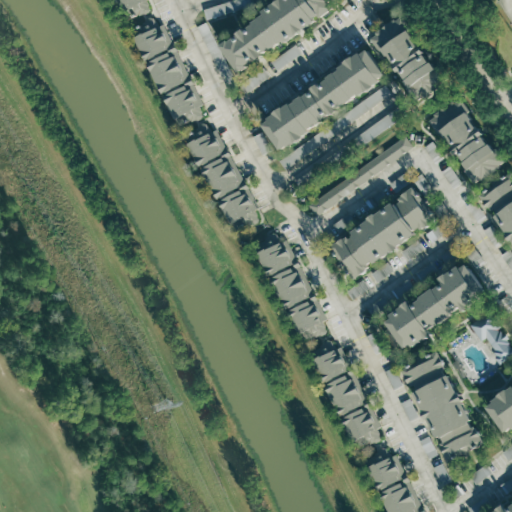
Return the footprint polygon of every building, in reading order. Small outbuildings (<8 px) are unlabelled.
[(150,10),(145,0),(114,0),(125,22),(150,10)] [(220,44),(241,72),(261,58),(300,29),(333,5),(329,0),(280,0),(279,1),(241,29),(220,44)] [(404,15),(449,79),(417,101),(408,88),(412,85),(387,51),(384,53),(373,37),(388,27),(404,15)] [(177,120),(206,106),(166,24),(161,27),(156,16),(144,22),(148,32),(136,38),(177,120)] [(369,47),(388,73),(285,148),(265,121),(369,47)] [(245,92),(272,76),(266,67),(239,83),(245,92)] [(508,159),(498,145),(495,147),(470,113),(473,111),(464,98),(446,110),(431,121),(439,133),(443,130),(471,169),(468,171),(476,182),(508,159)] [(207,121),(196,127),(202,137),(190,143),(235,221),(257,208),(207,121)] [(406,135),(414,146),(318,215),(310,204),(406,135)] [(425,147),(436,161),(444,155),(433,141),(425,147)] [(511,171),(480,195),(511,239),(511,171)] [(415,186),(438,219),(356,278),(333,246),(415,186)] [(325,319),(324,321),(329,331),(305,343),(258,252),(270,246),(266,238),(280,230),(325,319)] [(511,248),(503,254),(511,268),(511,248)] [(373,273),(379,281),(395,270),(389,262),(373,273)] [(468,264),(486,289),(406,346),(388,320),(468,264)] [(474,325),(484,339),(488,336),(490,339),(497,349),(495,350),(498,355),(495,357),(499,363),(501,365),(511,356),(511,346),(505,337),(499,329),(503,326),(493,311),(474,325)] [(381,436),(363,446),(359,438),(354,441),(313,360),(318,358),(314,349),(333,340),(338,349),(340,348),(381,428),(377,429),(381,436)] [(439,351),(404,369),(451,461),(486,442),(462,396),(439,351)] [(395,389),(404,385),(396,367),(387,372),(395,389)] [(511,387),(487,406),(507,434),(511,430),(511,387)] [(419,511),(387,443),(365,454),(391,511),(419,511)] [(471,476),(477,484),(492,472),(486,464),(471,476)] [(511,511),(511,500),(501,507),(499,505),(487,511),(485,511),(479,501),(469,507),(472,511),(511,511)]
